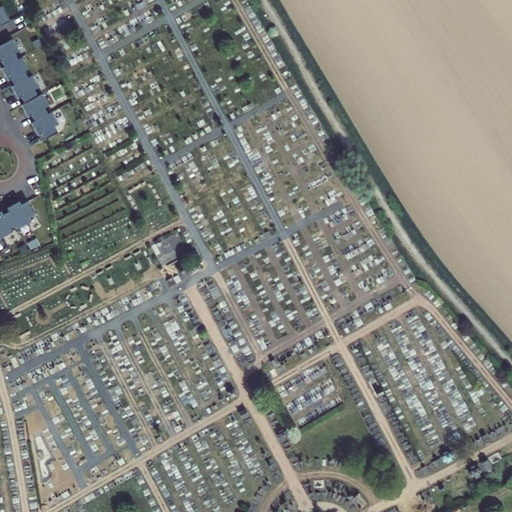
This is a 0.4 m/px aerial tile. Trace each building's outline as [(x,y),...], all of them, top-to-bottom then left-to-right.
[(0,64),(1,66),(0,66),(0,67),(18,57),(14,59),(10,54),(15,51),(8,39),(0,43),(0,64)] [(7,78),(11,84),(7,86),(8,86),(28,75),(27,75),(23,77),(20,71),(24,69),(18,57),(0,67),(0,72),(4,80),(7,78)] [(28,75),(8,86),(14,98),(17,96),(21,102),(18,104),(38,93),(33,95),(30,89),(34,87),(28,75)] [(38,93),(18,104),(24,116),(27,115),(31,120),(27,122),(28,122),(48,111),(47,111),(43,113),(40,108),(44,105),(38,93)] [(48,111),(28,122),(34,134),(37,132),(41,139),(53,132),(50,125),(54,123),(48,111)] [(16,200),(4,206),(15,226),(27,219),(24,215),(31,212),(24,199),(17,202),(16,200)] [(0,234),(9,229),(7,225),(12,222),(15,226),(4,206),(3,206),(5,209),(0,212),(0,234)]
